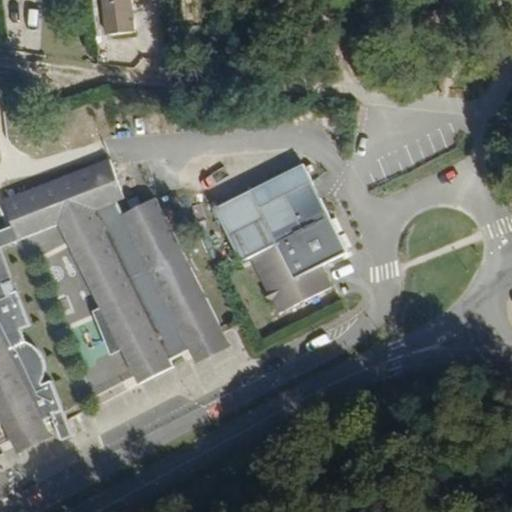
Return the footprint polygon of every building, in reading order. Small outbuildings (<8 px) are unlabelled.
[(144,52),(138,0),(111,0),(118,55),(144,52)] [(0,201),(0,202),(10,229),(14,240),(53,223),(101,311),(135,294),(151,321),(117,340),(136,375),(139,382),(172,364),(170,356),(181,350),(179,346),(220,323),(151,197),(118,213),(111,201),(106,192),(117,186),(104,157),(0,201)] [(296,160),(245,187),(255,204),(305,177),(296,160)] [(255,204),(245,187),(211,206),(240,259),(248,255),(278,309),(331,282),(320,260),(343,247),(305,177),(255,204)] [(121,195),(117,186),(106,192),(111,201),(121,195)] [(0,245),(14,240),(10,229),(0,232),(0,245)] [(0,370),(8,367),(13,376),(3,380),(5,386),(0,388),(0,415),(13,438),(18,449),(51,432),(45,420),(53,417),(62,439),(72,434),(64,414),(49,377),(38,382),(32,373),(37,365),(36,357),(33,351),(29,347),(20,342),(15,327),(26,322),(13,289),(0,294),(0,293),(0,283),(10,280),(0,257),(0,370)] [(135,294),(101,311),(117,340),(151,321),(135,294)] [(231,343),(220,323),(179,346),(181,350),(192,344),(201,360),(231,343)] [(8,367),(0,370),(0,388),(5,386),(3,380),(13,376),(8,367)] [(54,438),(51,432),(18,449),(22,456),(54,438)]
